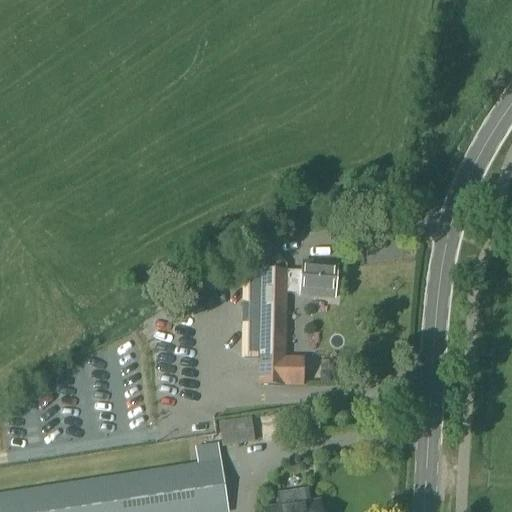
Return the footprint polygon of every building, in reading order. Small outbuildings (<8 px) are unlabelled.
[(286,273),(286,295),(299,296),(299,297),(334,300),(336,267),(302,264),(301,274),(286,273)] [(259,359),(258,387),(302,388),(302,360),(284,360),(286,295),(286,273),(260,273),(259,359)] [(257,295),(243,295),(243,312),(257,311),(257,295)] [(195,466),(0,497),(0,511),(226,511),(215,444),(192,448),(195,466)] [(320,511),(319,504),(309,506),(307,492),(278,496),(280,510),(265,511),(320,511)]
